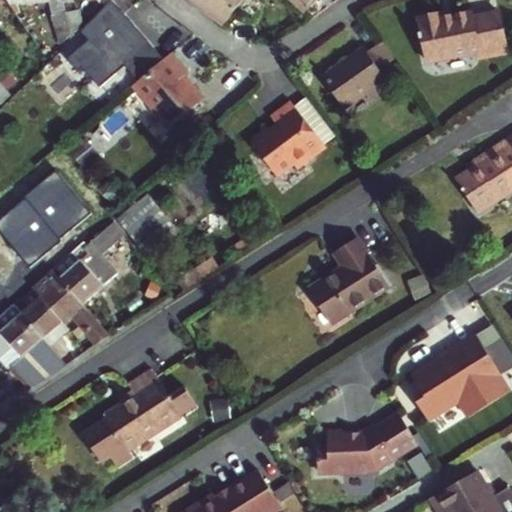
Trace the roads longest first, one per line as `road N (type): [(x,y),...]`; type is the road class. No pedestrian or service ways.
road 1 (residential): [(0,429),(363,188)]
road 2 (residential): [(128,511),(465,305)]
road 3 (residential): [(395,511),(511,443)]
